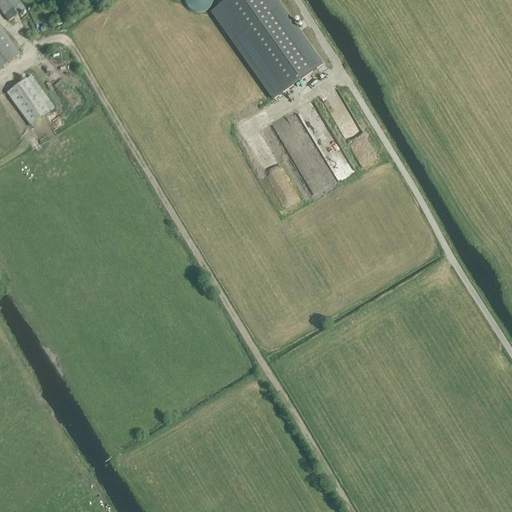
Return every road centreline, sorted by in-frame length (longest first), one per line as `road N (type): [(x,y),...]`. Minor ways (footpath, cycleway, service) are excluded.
road 1 (track): [(65,41),(352,511)]
road 2 (track): [(294,0),(511,355)]
